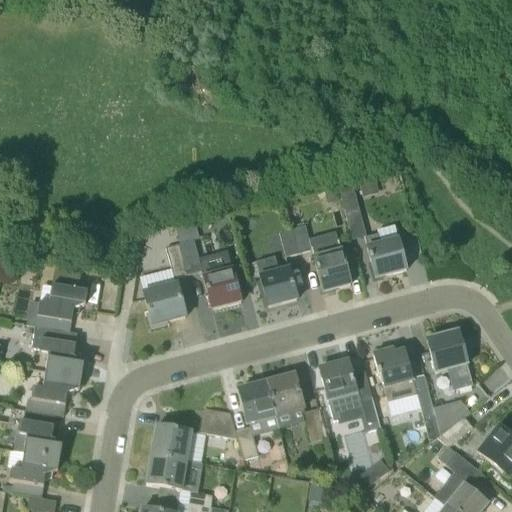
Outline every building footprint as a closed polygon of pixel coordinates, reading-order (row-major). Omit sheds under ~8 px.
[(358,182),(362,198),(378,194),(374,178),(358,182)] [(337,187),(338,188),(345,215),(359,212),(351,183),(337,187)] [(324,192),(327,205),(340,201),(337,189),(324,192)] [(201,274),(200,268),(192,242),(192,243),(187,224),(174,228),(179,246),(188,277),(193,276),(201,274)] [(292,231),(298,255),(311,252),(323,295),(350,288),(338,240),(311,248),(305,227),(292,231)] [(285,259),(298,255),(292,231),(279,235),(285,259)] [(378,236),(366,239),(364,240),(375,281),(406,273),(397,239),(379,243),(378,236)] [(174,281),(188,277),(179,246),(165,250),(174,281)] [(297,302),(288,270),(278,272),(274,259),(256,264),(259,277),(268,310),(297,302)] [(256,264),(248,266),(251,279),(259,277),(256,265),(256,264)] [(241,305),(231,269),(202,277),(212,312),(241,305)] [(35,329),(69,335),(73,312),(85,308),(87,295),(78,294),(80,277),(54,273),(48,307),(30,304),(26,329),(35,330),(35,329)] [(167,289),(143,296),(148,315),(144,316),(149,334),(169,328),(168,324),(185,320),(177,287),(167,289)] [(77,336),(69,335),(35,329),(35,330),(32,349),(40,350),(39,355),(49,357),(46,374),(81,380),(83,368),(73,360),(77,336)] [(472,388),(467,367),(462,350),(460,351),(456,334),(426,342),(435,376),(447,373),(453,393),(472,388)] [(409,398),(416,397),(412,380),(404,352),(394,355),(393,351),(372,357),(382,394),(385,393),(388,404),(390,403),(409,398)] [(347,379),(343,365),(319,371),(333,424),(337,423),(338,426),(365,419),(369,434),(380,431),(364,373),(347,379)] [(79,392),(81,380),(46,374),(43,391),(33,389),(31,403),(27,402),(25,413),(55,418),(63,420),(67,396),(79,392)] [(266,386),(275,419),(300,412),(303,411),(294,378),(266,386)] [(432,411),(433,410),(424,378),(412,380),(416,397),(429,445),(437,441),(440,439),(432,411)] [(238,393),(247,426),(275,419),(266,386),(238,393)] [(440,439),(464,420),(463,419),(469,414),(460,403),(433,410),(432,411),(440,439)] [(302,416),(309,443),(311,443),(322,441),(325,440),(317,411),(302,416)] [(19,423),(13,453),(23,455),(59,461),(61,449),(56,445),(51,441),(52,435),(55,418),(25,413),(23,424),(19,423)] [(446,448),(448,450),(471,430),(464,420),(440,439),(437,441),(446,448)] [(201,423),(199,435),(237,441),(234,433),(233,427),(232,426),(201,422),(201,423)] [(151,458),(186,464),(191,434),(156,428),(151,458)] [(253,438),(250,429),(248,430),(234,433),(237,441),(242,462),(258,458),(253,438)] [(511,475),(511,439),(498,429),(477,455),(508,480),(511,475)] [(480,475),(448,450),(446,448),(436,460),(446,467),(445,468),(454,475),(434,500),(448,511),(482,511),(487,507),(468,491),(480,475)] [(9,485),(13,485),(11,496),(29,499),(40,501),(45,478),(57,474),(59,461),(23,455),(20,473),(12,472),(9,485)] [(327,470),(324,457),(318,459),(315,467),(317,472),(327,470)] [(145,487),(181,493),(186,464),(151,458),(145,487)] [(380,463),(371,470),(379,480),(388,473),(380,463)] [(309,487),(307,503),(320,505),(322,489),(309,487)] [(179,503),(179,505),(210,510),(211,508),(212,498),(189,495),(181,493),(179,503)] [(359,511),(362,500),(353,498),(349,511),(359,511)] [(54,511),(56,504),(40,501),(29,499),(27,511),(32,511),(31,511),(54,511)] [(448,511),(434,500),(424,511),(448,511)]
